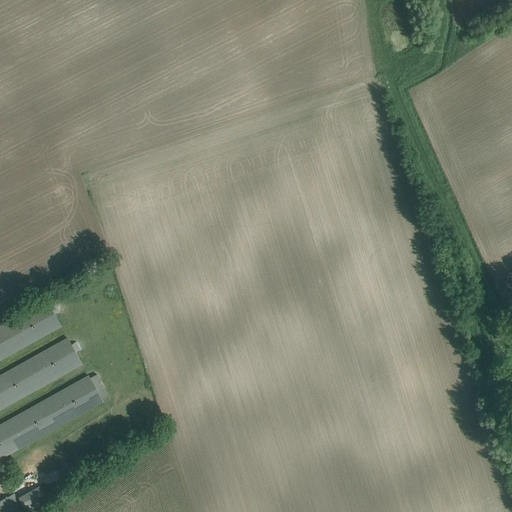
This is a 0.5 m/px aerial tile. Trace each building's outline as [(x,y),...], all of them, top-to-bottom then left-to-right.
[(50,307),(47,300),(0,326),(0,359),(61,326),(55,315),(59,312),(55,304),(50,307)] [(76,342),(71,344),(68,338),(0,375),(0,408),(82,363),(75,352),(80,349),(76,342)] [(97,374),(90,378),(89,375),(0,424),(0,458),(103,401),(102,399),(109,394),(97,374)] [(40,485),(17,497),(26,511),(31,511),(49,502),(40,485)] [(24,511),(14,493),(0,501),(0,511),(24,511)]
